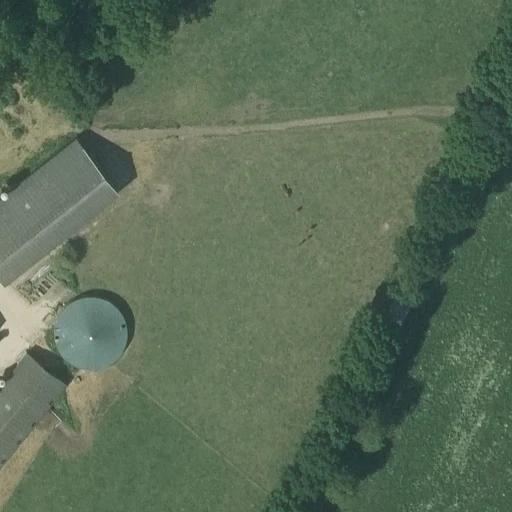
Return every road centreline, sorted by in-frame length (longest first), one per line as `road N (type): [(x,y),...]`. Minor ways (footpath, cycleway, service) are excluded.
road 1 (track): [(0,293),(133,187),(93,142),(105,137),(499,112)]
road 2 (tertiary): [(300,511),(511,86)]
